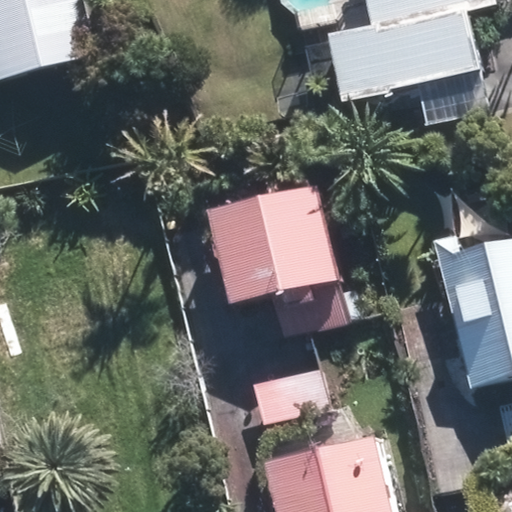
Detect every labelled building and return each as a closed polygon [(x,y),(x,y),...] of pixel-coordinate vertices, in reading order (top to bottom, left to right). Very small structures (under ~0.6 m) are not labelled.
[(0,0),(0,70),(103,46),(91,0),(0,0)] [(490,0),(358,0),(364,24),(317,35),(332,98),(409,81),(418,122),(485,109),(462,7),(490,1),(490,0)] [(359,313),(327,177),(213,204),(235,298),(279,287),(289,330),(359,313)] [(511,371),(511,236),(468,246),(464,229),(440,235),(443,251),(473,381),(511,371)] [(316,364),(256,380),(266,420),(326,405),(316,364)] [(511,398),(503,400),(511,441),(511,398)] [(402,511),(382,423),(267,449),(281,511),(402,511)]
